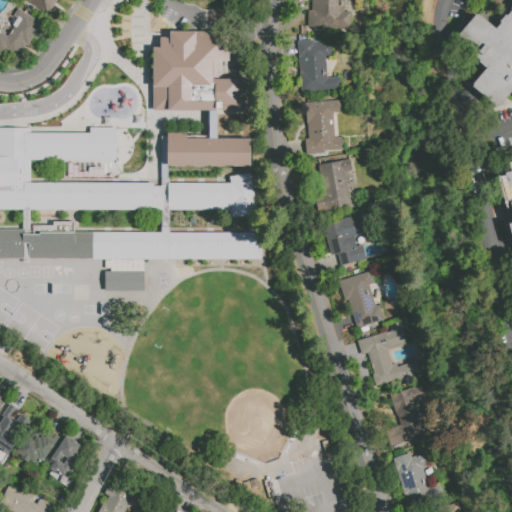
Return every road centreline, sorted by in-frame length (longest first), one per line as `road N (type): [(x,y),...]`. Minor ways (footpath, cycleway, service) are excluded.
road 1 (tertiary): [(270,21),(278,163),(381,511)]
road 2 (tertiary): [(222,511),(0,362)]
road 3 (residential): [(95,0),(42,77),(0,83)]
